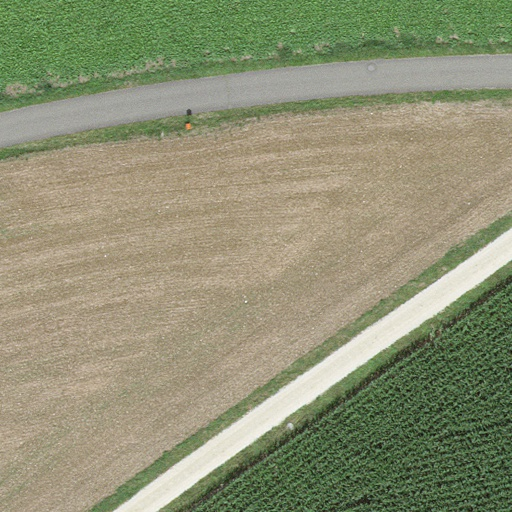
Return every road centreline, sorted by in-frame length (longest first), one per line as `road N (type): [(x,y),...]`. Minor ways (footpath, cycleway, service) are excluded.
road 1 (track): [(511,74),(262,92),(0,127)]
road 2 (track): [(125,511),(511,242)]
